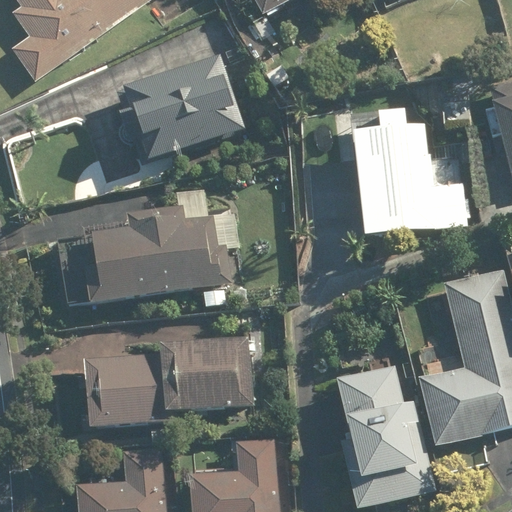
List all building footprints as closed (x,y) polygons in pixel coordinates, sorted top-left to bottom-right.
[(18,0),(26,11),(16,17),(34,42),(15,55),(38,88),(154,7),(149,0),(18,0)] [(253,0),(265,21),(304,0),(253,0)] [(222,63),(117,98),(141,170),(246,135),(222,63)] [(511,84),(511,85),(510,85),(508,86),(507,86),(505,87),(504,88),(502,89),(501,90),(500,92),(499,93),(498,94),(497,96),(496,97),(496,99),(495,101),(495,102),(495,104),(495,106),(495,108),(511,178),(511,84)] [(406,119),(355,125),(367,245),(468,234),(464,189),(434,192),(428,132),(407,135),(406,119)] [(92,242),(103,312),(202,296),(205,314),(229,310),(226,292),(235,291),(229,253),(243,251),(237,217),(188,225),(187,216),(129,226),(131,235),(92,242)] [(465,374),(421,384),(438,453),(511,434),(511,301),(506,274),(445,289),(465,374)] [(163,364),(87,370),(92,438),(177,431),(176,421),(258,414),(253,346),(162,353),(163,364)] [(353,446),(343,449),(358,511),(382,511),(440,498),(418,409),(406,412),(396,373),(338,387),(353,446)] [(239,478),(193,481),(194,511),(282,511),(279,448),(237,450),(239,478)] [(122,485),(77,488),(78,511),(166,511),(163,457),(121,459),(122,485)]
